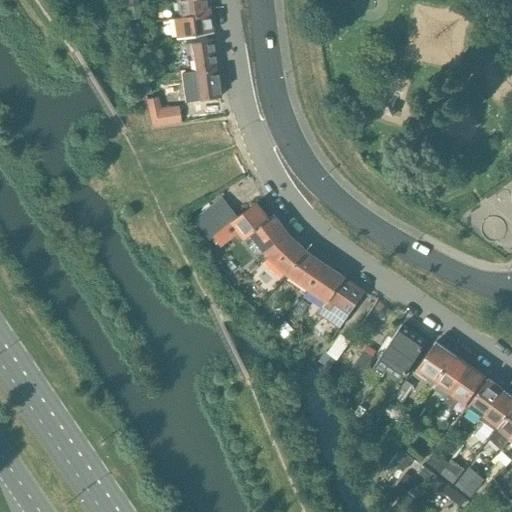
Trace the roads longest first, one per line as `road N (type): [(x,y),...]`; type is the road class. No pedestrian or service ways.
road 1 (residential): [(511,368),(297,210),(253,136)]
road 2 (tertiary): [(505,289),(418,253),(345,207),(282,126)]
road 3 (secondary): [(112,511),(0,340)]
road 4 (residential): [(253,136),(225,0)]
road 5 (tertiary): [(282,126),(261,0)]
